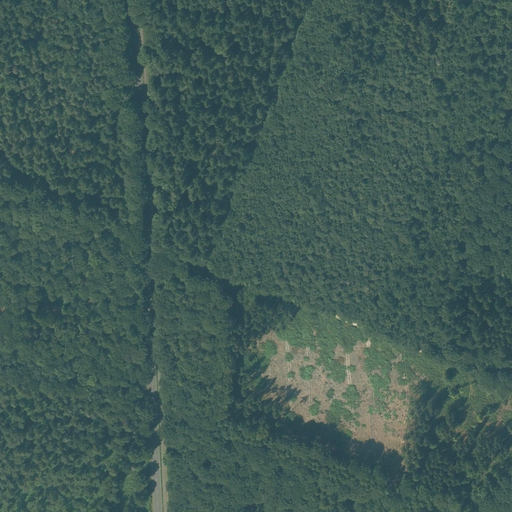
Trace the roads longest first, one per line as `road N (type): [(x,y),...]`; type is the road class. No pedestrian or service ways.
road 1 (primary): [(158,511),(141,104),(129,0)]
road 2 (track): [(511,389),(201,262)]
road 3 (track): [(201,262),(309,0)]
road 4 (track): [(201,262),(0,181)]
